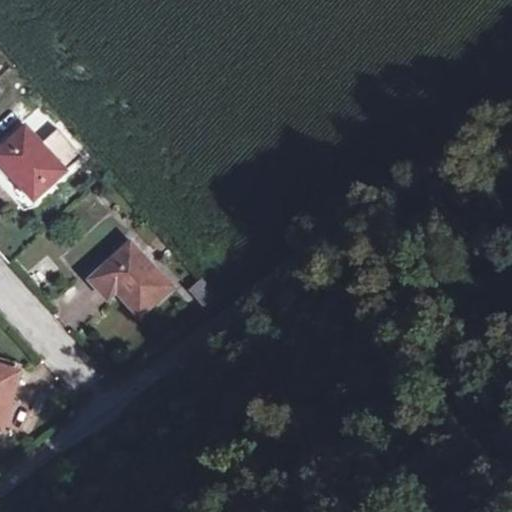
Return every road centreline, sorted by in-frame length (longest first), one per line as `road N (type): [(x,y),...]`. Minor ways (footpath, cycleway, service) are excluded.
road 1 (residential): [(107,406),(349,224),(511,117)]
road 2 (residential): [(0,284),(107,406)]
road 3 (residential): [(0,488),(107,406)]
